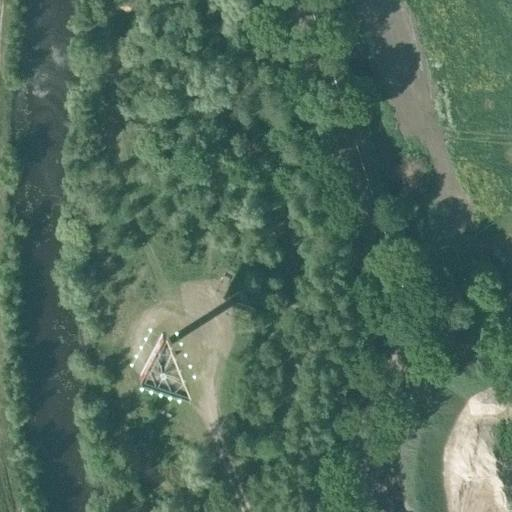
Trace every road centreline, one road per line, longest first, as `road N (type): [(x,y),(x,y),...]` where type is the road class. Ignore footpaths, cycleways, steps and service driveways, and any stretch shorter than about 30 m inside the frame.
road 1 (track): [(243,511),(182,359)]
road 2 (track): [(375,511),(371,436),(381,361)]
